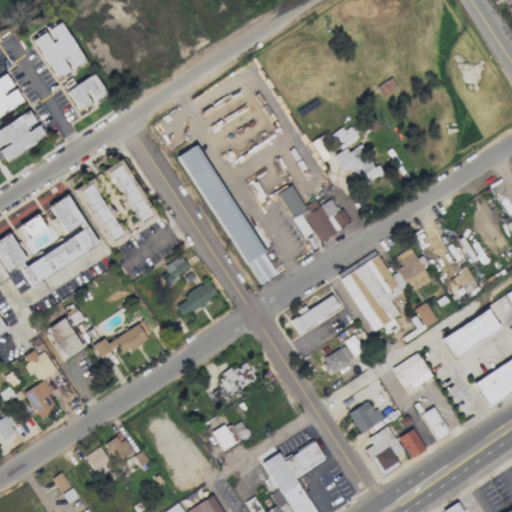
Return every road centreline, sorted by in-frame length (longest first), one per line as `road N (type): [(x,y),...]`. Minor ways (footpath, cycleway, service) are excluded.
road 1 (residential): [(511,149),(0,479)]
road 2 (residential): [(130,122),(382,511)]
road 3 (residential): [(315,0),(0,206)]
